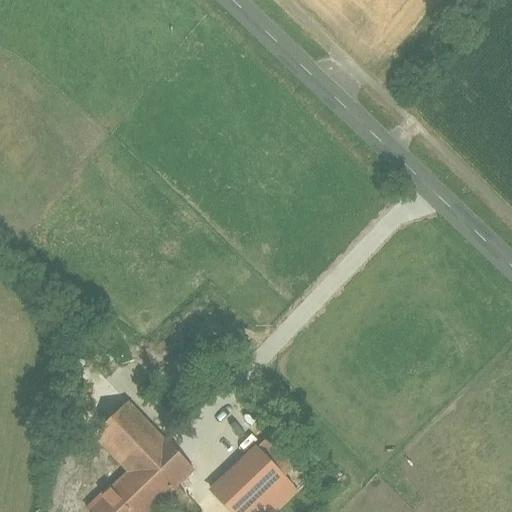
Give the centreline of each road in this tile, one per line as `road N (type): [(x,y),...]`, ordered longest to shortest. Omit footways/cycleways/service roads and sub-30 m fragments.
road 1 (tertiary): [(230,0),(511,269)]
road 2 (unknown): [(419,180),(184,443)]
